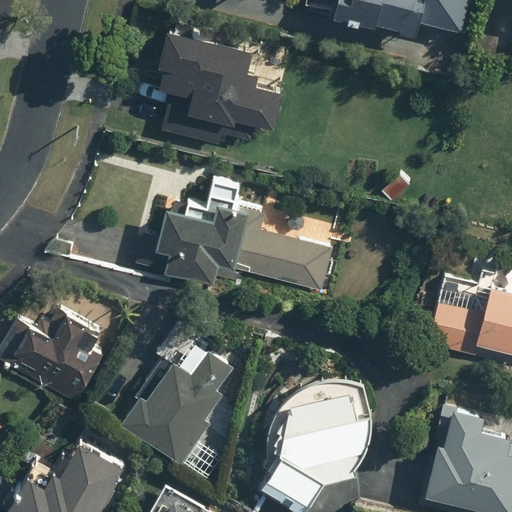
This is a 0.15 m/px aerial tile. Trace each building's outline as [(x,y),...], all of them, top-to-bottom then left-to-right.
[(412,35),(416,16),(462,27),(468,0),(357,0),(353,20),(412,35)] [(157,65),(162,66),(157,89),(169,92),(160,129),(223,143),(225,132),(251,138),(253,125),(271,129),(280,89),(251,82),(253,74),(245,72),(250,50),(165,31),(157,65)] [(324,289),(335,249),(260,228),(265,210),(248,205),(246,211),(219,204),(215,221),(165,208),(158,235),(143,232),(135,265),(212,284),(217,262),(233,266),(233,264),(324,289)] [(511,279),(490,274),(488,284),(442,273),(425,346),(472,357),(476,342),(511,350),(511,279)] [(0,354),(73,402),(96,367),(106,351),(94,343),(101,332),(62,307),(51,324),(41,318),(35,327),(19,316),(0,344),(0,354)] [(190,373),(172,363),(150,399),(139,393),(120,423),(185,463),(209,424),(204,421),(222,393),(218,390),(232,367),(204,351),(190,373)] [(362,386),(360,383),(356,381),(352,380),(348,380),(344,379),(340,379),(336,379),(332,379),(327,380),(323,380),(319,381),(315,382),(311,384),(307,386),(304,388),(300,390),(297,392),(293,394),(290,397),(287,400),(284,403),(282,406),(279,410),(277,413),(275,417),(273,421),(272,425),(270,429),(269,433),(268,437),(268,441),(267,445),(267,449),(267,453),(268,457),(268,462),(274,468),(261,488),(296,511),(305,511),(324,483),(355,475),(360,466),(362,462),(363,459),(364,456),(365,452),(366,449),(367,445),(368,442),(368,439),(369,435),(369,432),(369,428),(369,424),(369,421),(369,417),(369,414),(368,410),(368,407),(367,403),(367,400),(366,396),(365,393),(364,390),(362,386)] [(481,417),(453,412),(448,436),(441,434),(428,498),(494,511),(511,511),(511,455),(507,455),(510,439),(478,432),(481,417)] [(95,511),(123,462),(105,452),(103,456),(79,443),(60,477),(55,473),(49,484),(29,472),(6,511),(95,511)] [(214,511),(166,483),(149,511),(214,511)]
